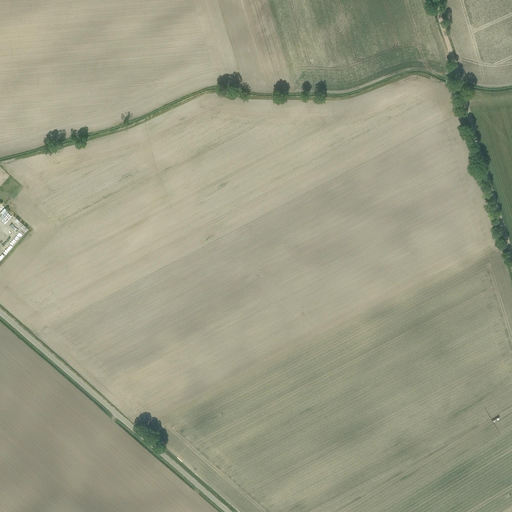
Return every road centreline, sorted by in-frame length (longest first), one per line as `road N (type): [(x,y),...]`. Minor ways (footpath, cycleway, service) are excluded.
road 1 (unclassified): [(228,511),(0,311)]
road 2 (track): [(511,258),(433,0)]
